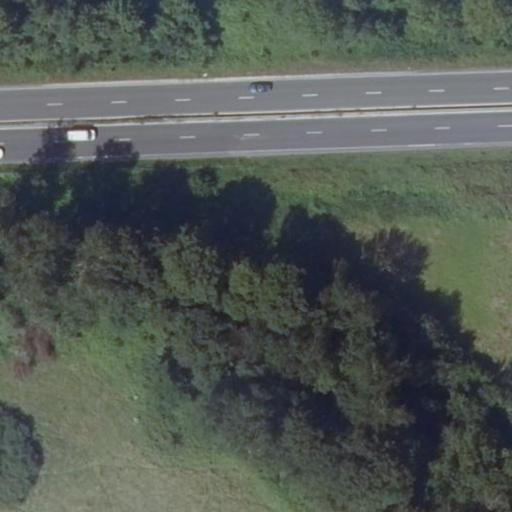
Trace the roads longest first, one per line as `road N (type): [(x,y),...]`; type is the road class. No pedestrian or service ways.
road 1 (trunk): [(511,88),(0,107)]
road 2 (trunk): [(0,146),(511,127)]
